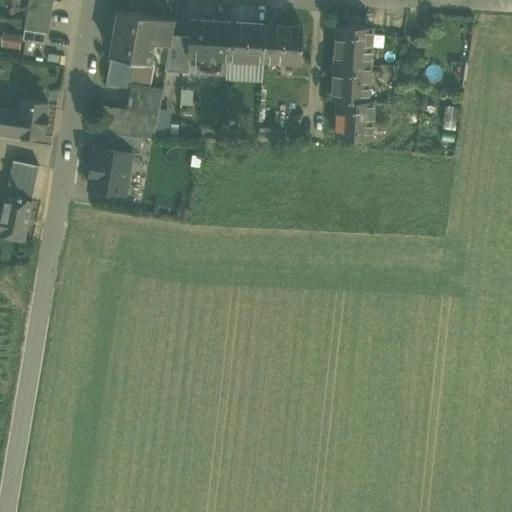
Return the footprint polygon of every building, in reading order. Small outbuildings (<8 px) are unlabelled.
[(50,12),(51,2),(36,0),(27,0),(26,8),(50,12)] [(48,22),(50,12),(26,8),(24,18),(48,22)] [(110,55),(150,62),(150,59),(153,41),(170,44),(172,35),(174,19),(118,9),(110,55)] [(47,32),(48,22),(24,18),(23,28),(45,32),(47,32)] [(226,59),(228,22),(190,20),(189,36),(188,57),(195,57),(226,59)] [(226,59),(262,60),(264,24),(228,22),(226,59)] [(301,27),(264,24),(262,60),(280,61),(292,62),(299,62),(301,27)] [(336,24),(333,61),(369,64),(372,26),(336,24)] [(43,41),(45,32),(23,28),(21,38),(21,40),(43,43),(43,41)] [(188,71),(188,57),(189,36),(172,35),(170,44),(166,70),(188,71)] [(59,55),(47,53),(46,60),(57,62),(59,55)] [(105,80),(135,85),(149,87),(154,60),(150,59),(150,62),(110,55),(105,80)] [(226,59),(195,57),(194,69),(225,70),(226,59)] [(226,59),(225,70),(225,74),(225,76),(260,77),(262,60),(226,59)] [(292,70),(292,62),(280,61),(280,70),(292,70)] [(331,99),(337,99),(367,100),(367,99),(369,64),(333,61),(331,99)] [(162,90),(149,87),(135,85),(131,109),(102,104),(97,133),(105,134),(141,136),(154,137),(162,90)] [(0,138),(11,140),(12,132),(43,136),(47,103),(17,98),(16,109),(0,107),(0,108),(0,138)] [(373,100),(367,99),(367,100),(337,99),(335,136),(370,138),(373,100)] [(105,134),(103,146),(130,151),(130,152),(138,154),(141,136),(105,134)] [(91,173),(89,187),(123,193),(130,152),(130,151),(103,146),(96,145),(93,159),(91,159),(89,173),(91,173)] [(5,195),(31,201),(39,165),(12,159),(5,195)] [(5,195),(2,211),(0,221),(0,234),(23,240),(31,201),(5,195)]
